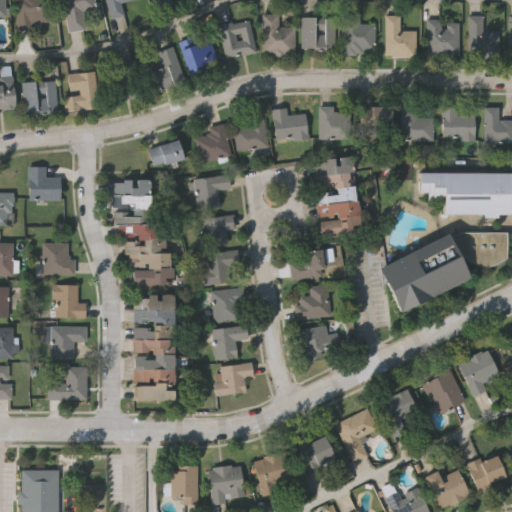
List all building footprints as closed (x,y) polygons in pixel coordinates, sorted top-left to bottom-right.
[(15,29),(13,0),(49,0),(51,21),(39,22),(38,17),(29,18),(30,28),(15,29)] [(62,0),(94,0),(95,1),(100,0),(101,5),(95,6),(96,8),(82,11),(85,27),(68,30),(62,0)] [(110,17),(105,0),(123,0),(120,1),(124,14),(110,17)] [(157,9),(153,0),(168,0),(170,4),(157,9)] [(294,52),(283,52),(283,55),(269,55),(269,51),(261,51),(262,13),(278,13),(278,25),(294,25),(294,52)] [(372,50),(360,50),(360,53),(353,52),(353,54),(340,54),(340,13),(357,13),(357,24),(372,24),(372,50)] [(415,55),(391,55),(391,53),(384,53),(385,14),(400,14),(400,29),(415,30),(415,55)] [(498,55),(468,55),(468,14),(482,14),(482,29),(498,29),(498,55)] [(334,16),(333,45),(325,45),(325,49),(313,48),(313,46),(300,46),(300,16),(334,16)] [(459,52),(426,52),(426,17),(441,18),(441,26),(446,26),(446,21),(459,21),(459,52)] [(249,20),(256,52),(232,58),(232,56),(225,57),(218,26),(249,20)] [(190,77),(177,42),(191,37),(195,49),(210,44),(215,60),(201,65),(203,72),(190,77)] [(184,80),(151,92),(144,72),(162,65),(157,50),(172,45),(184,80)] [(141,93),(130,95),(131,98),(114,101),(114,99),(108,100),(103,77),(121,73),(118,61),(134,58),(141,93)] [(15,105),(0,106),(0,75),(1,75),(0,65),(11,64),(15,105)] [(98,106),(64,110),(63,96),(79,94),(78,88),(69,89),(68,72),(94,69),(98,106)] [(55,78),(58,109),(49,110),(49,113),(37,114),(37,110),(23,112),(20,81),(55,78)] [(391,104),(391,125),(371,125),(371,122),(360,122),(360,104),(391,104)] [(350,137),(318,137),(318,105),(332,105),(332,110),(336,110),(336,112),(350,112),(350,137)] [(433,138),(401,138),(400,105),(416,105),(416,117),(433,117),(433,138)] [(474,139),(459,139),(459,135),(442,135),(441,105),(456,105),(456,114),(474,114),(474,139)] [(511,141),(483,141),(483,105),(498,105),(498,118),(511,118),(511,141)] [(275,139),(271,109),(285,107),(286,115),(304,113),(307,137),(292,139),(292,137),(275,139)] [(266,146),(235,150),(232,128),(248,126),(246,113),(261,111),(266,146)] [(231,154),(200,161),(194,136),(206,133),(205,131),(210,130),(208,126),(223,122),(231,154)] [(177,138),(184,157),(165,164),(164,160),(153,164),(147,148),(177,138)] [(320,218),(337,217),(336,210),(332,211),(332,215),(327,216),(327,214),(318,215),(317,204),(318,203),(317,192),(337,190),(337,186),(333,186),(333,179),(330,179),(330,185),(313,186),(311,162),(325,161),(325,157),(351,155),(355,199),(358,199),(359,222),(353,223),(354,230),(321,232),(320,218)] [(27,198),(28,165),(43,166),(43,176),(59,177),(59,199),(46,199),(46,204),(35,203),(36,198),(27,198)] [(419,170),(509,171),(509,187),(511,187),(511,197),(509,197),(509,212),(497,212),(497,215),(482,215),(482,212),(442,212),(442,196),(432,196),(432,199),(426,199),(426,191),(418,191),(419,170)] [(193,177),(228,172),(230,187),(218,189),(220,204),(197,207),(195,190),(190,191),(188,180),(194,180),(193,177)] [(124,240),(137,240),(137,245),(144,245),(144,240),(137,240),(137,235),(134,235),(134,237),(118,237),(118,225),(113,225),(113,213),(128,213),(128,216),(133,216),(133,204),(129,204),(128,207),(112,207),(112,195),(109,195),(109,183),(123,183),(123,180),(131,180),(131,187),(137,187),(137,179),(150,180),(149,224),(161,224),(161,227),(164,227),(164,238),(165,238),(165,248),(160,248),(160,254),(170,254),(170,268),(173,268),(173,285),(133,284),(133,270),(147,270),(147,263),(144,263),(144,267),(129,267),(130,255),(124,255),(124,240)] [(0,191),(13,192),(13,205),(10,205),(10,212),(7,212),(6,225),(0,225),(0,191)] [(233,214),(235,228),(226,229),(228,243),(197,247),(196,234),(204,233),(202,218),(233,214)] [(501,261),(478,271),(460,260),(457,261),(465,279),(400,311),(381,272),(455,235),(501,236),(501,261)] [(0,242),(13,243),(12,275),(0,274),(0,242)] [(42,274),(42,243),(67,243),(67,255),(69,255),(69,260),(74,260),(74,274),(42,274)] [(237,249),(239,265),(227,266),(229,281),(204,284),(202,269),(205,269),(204,254),(237,249)] [(291,278),(289,263),(298,262),(297,257),(302,256),(302,251),(321,249),(323,267),(320,267),(321,275),(291,278)] [(52,284),(77,284),(77,302),(85,302),(85,316),(55,316),(55,298),(52,298),(52,284)] [(325,284),(329,316),(294,319),(293,305),(299,304),(298,302),(296,301),(296,298),(299,294),(302,294),(304,296),(308,295),(308,286),(325,284)] [(0,285),(8,286),(8,317),(0,317),(0,285)] [(209,292),(241,288),(243,304),(238,304),(239,308),(237,308),(238,321),(213,324),(209,292)] [(155,304),(160,304),(160,297),(171,297),(171,312),(173,312),(173,341),(168,341),(168,348),(173,348),(173,401),(132,401),(133,370),(134,370),(134,356),(152,356),(152,348),(147,348),(147,353),(132,353),(133,328),(151,328),(151,324),(132,324),(133,299),(147,299),(147,297),(155,297),(155,304)] [(303,362),(297,330),(324,325),(326,335),(336,333),(338,347),(319,350),(320,356),(313,357),(313,361),(303,362)] [(51,338),(44,338),(44,326),(86,326),(87,338),(74,338),(74,355),(51,354),(51,338)] [(210,331),(245,326),(247,341),(234,343),(236,358),(214,361),(210,331)] [(0,327),(13,327),(13,344),(17,344),(17,352),(12,352),(12,358),(0,357),(0,327)] [(457,363),(467,358),(466,356),(480,349),(481,351),(486,348),(499,373),(482,382),(485,388),(473,395),(457,363)] [(218,366),(250,362),(252,377),(243,378),(245,392),(214,396),(212,382),(214,382),(213,374),(219,373),(218,366)] [(464,398),(440,410),(431,393),(427,395),(420,382),(432,376),(430,373),(447,364),(464,398)] [(0,366),(7,367),(7,380),(0,380),(0,385),(10,385),(9,399),(0,399),(0,366)] [(85,368),(85,400),(46,400),(46,384),(65,384),(65,368),(85,368)] [(406,387),(417,410),(401,418),(407,430),(393,437),(378,405),(389,399),(388,396),(406,387)] [(367,406),(377,427),(359,436),(368,454),(353,461),(334,423),(367,406)] [(324,434),(337,461),(327,466),(324,460),(321,462),(323,466),(309,473),(294,444),(307,437),(310,442),(324,434)] [(251,461),(261,458),(261,456),(276,452),(277,453),(283,452),(290,478),(283,480),(285,488),(260,495),(251,461)] [(480,494),(464,464),(478,456),(480,461),(494,454),(505,475),(489,484),(491,487),(480,494)] [(195,465),(195,503),(181,503),(181,495),(161,495),(161,482),(168,482),(168,470),(175,470),(175,465),(195,465)] [(208,470),(212,470),(212,468),(231,465),(232,467),(241,466),(244,497),(225,499),(226,504),(212,505),(208,470)] [(440,509),(423,477),(435,470),(439,478),(455,468),(469,494),(463,497),(463,499),(450,506),(448,504),(440,509)] [(57,469),(57,511),(21,511),(21,504),(16,504),(16,491),(21,491),(21,469),(57,469)] [(390,511),(383,498),(396,492),(398,496),(416,487),(429,511),(390,511)]
